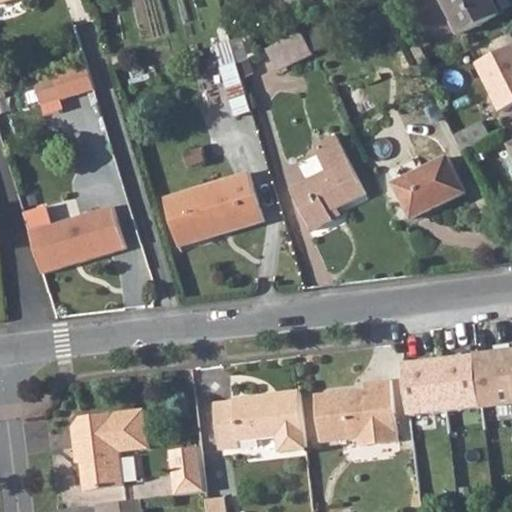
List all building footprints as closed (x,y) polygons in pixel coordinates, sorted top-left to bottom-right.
[(442,0),(460,35),(500,15),(492,0),(442,0)] [(238,10),(242,23),(258,17),(254,4),(238,10)] [(269,49),(278,69),(313,53),(302,32),(269,49)] [(218,45),(238,112),(249,109),(241,81),(243,79),(239,65),(239,64),(231,40),(218,45)] [(511,49),(479,66),(502,112),(511,107),(511,49)] [(239,65),(243,79),(255,76),(250,62),(239,65)] [(95,91),(88,67),(54,78),(62,102),(95,91)] [(247,81),(251,95),(260,92),(256,78),(247,81)] [(456,135),(463,151),(491,137),(482,121),(456,135)] [(320,145),(325,156),(320,158),(327,171),(291,189),(312,231),(335,219),(331,212),(339,209),(366,195),(338,137),(320,145)] [(315,148),(320,158),(325,156),(320,145),(315,148)] [(390,174),(391,177),(393,181),(412,219),(467,192),(449,156),(425,168),(418,156),(397,167),(391,170),(390,174)] [(178,241),(227,226),(229,233),(265,221),(250,175),(166,201),(178,241)] [(331,212),(335,219),(342,215),(339,209),(331,212)] [(31,236),(44,278),(62,273),(61,267),(79,262),(81,267),(128,252),(115,210),(31,236)] [(178,241),(179,248),(229,233),(227,226),(178,241)] [(81,267),(79,262),(61,267),(62,273),(81,267)] [(511,402),(511,346),(479,350),(486,406),(511,402)] [(486,406),(479,349),(404,358),(412,414),(486,406)] [(315,394),(320,444),(359,439),(359,448),(397,444),(389,380),(364,383),(365,398),(354,398),(353,391),(315,394)] [(299,392),(235,399),(235,403),(215,404),(220,451),(241,449),(241,441),(276,438),(278,454),(306,451),(299,392)] [(75,435),(76,454),(81,452),(86,494),(125,489),(121,455),(148,452),(143,413),(82,421),(75,435)] [(199,448),(169,452),(175,497),(205,493),(199,448)] [(206,503),(206,511),(223,511),(222,500),(206,503)] [(97,506),(97,511),(142,511),(141,501),(97,506)]
